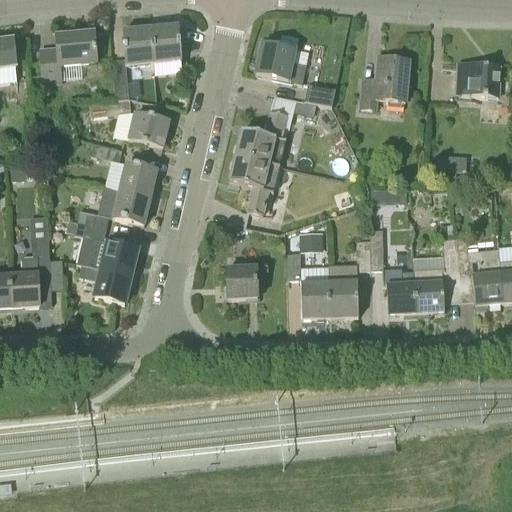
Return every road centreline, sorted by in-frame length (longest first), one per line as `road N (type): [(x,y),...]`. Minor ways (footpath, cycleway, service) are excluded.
road 1 (residential): [(168,316),(194,347),(251,362),(511,352)]
road 2 (residential): [(168,316),(237,0)]
road 3 (unclassified): [(0,361),(134,350),(168,316)]
road 4 (residential): [(511,7),(347,0)]
